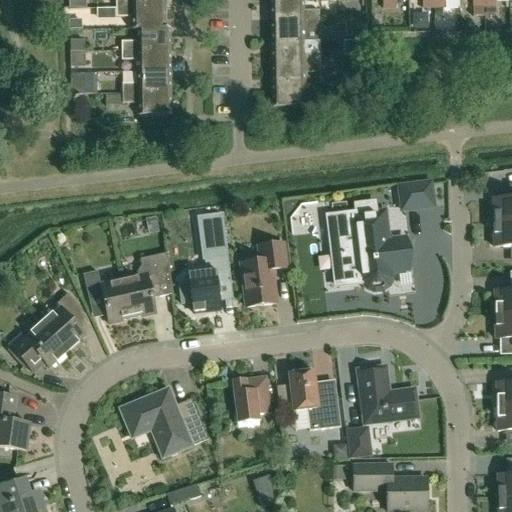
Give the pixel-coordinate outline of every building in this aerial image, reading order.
[(270,0),(271,21),(320,19),(319,10),(302,10),(302,0),(270,0)] [(382,0),(382,10),(394,9),(394,0),(382,0)] [(434,9),(434,0),(422,0),(422,9),(434,9)] [(434,0),(434,9),(445,9),(445,0),(434,0)] [(485,8),(484,0),(472,0),(473,18),(484,18),(484,8),(485,8)] [(131,30),(170,29),(170,28),(165,28),(164,8),(117,8),(118,17),(131,17),(131,30)] [(320,19),(271,21),(271,42),(320,41),(303,41),(303,29),(320,29),(320,19)] [(132,31),(135,30),(136,41),(123,42),(123,51),(170,51),(170,29),(131,30),(132,31)] [(320,41),(271,42),(271,64),(321,62),(320,41)] [(170,51),(123,51),(123,60),(136,60),(136,72),(171,72),(170,51)] [(86,52),(71,52),(71,68),(86,68),(86,52)] [(272,85),(304,84),(304,72),(321,71),(321,62),(271,64),(272,85)] [(331,79),(344,79),(345,64),(331,64),(331,79)] [(171,72),(136,72),(137,85),(124,85),(124,94),(171,94),(171,72)] [(304,84),(272,85),(272,107),(321,106),(321,97),(304,97),(304,84)] [(171,94),(124,94),(124,104),(137,103),(138,117),(172,116),(171,94)] [(433,207),(430,184),(398,188),(401,211),(433,207)] [(511,199),(493,200),(493,224),(511,223),(511,199)] [(358,215),(332,219),(340,285),(360,282),(360,283),(363,286),(366,289),(374,292),(382,291),(389,287),(392,279),(392,274),(392,273),(409,271),(405,239),(390,241),(385,237),(387,235),(385,212),(381,213),(374,214),(372,209),(367,207),(363,208),(359,211),(358,215)] [(511,223),(493,224),(494,248),(511,248),(511,223)] [(241,264),(246,308),(276,305),(272,271),(286,269),(284,245),(258,247),(260,262),(241,264)] [(123,280),(132,319),(142,317),(142,318),(155,315),(152,300),(172,295),(167,254),(139,260),(141,267),(137,274),(137,277),(123,280)] [(190,281),(178,282),(181,305),(192,304),(194,315),(220,312),(219,302),(217,286),(231,284),(228,258),(205,261),(206,273),(189,275),(190,281)] [(132,319),(123,280),(100,285),(97,273),(83,276),(89,301),(102,298),(109,326),(122,323),(122,321),(132,319)] [(511,291),(495,292),(495,316),(511,315),(511,291)] [(41,325),(67,353),(85,338),(77,329),(86,321),(78,306),(68,295),(56,306),(59,309),(41,325)] [(511,315),(495,316),(495,340),(511,340),(511,348),(511,315)] [(67,353),(41,325),(24,341),(21,337),(10,347),(31,370),(41,361),(49,370),(67,353)] [(365,424),(416,418),(413,392),(387,395),(384,370),(358,373),(365,424)] [(313,372),(288,376),(293,413),(307,411),(310,432),(341,428),(337,397),(317,400),(313,372)] [(245,380),(231,382),(237,425),(260,422),(259,416),(271,414),(267,384),(246,387),(245,380)] [(511,384),(496,384),(496,408),(511,408),(511,384)] [(168,390),(119,410),(132,440),(151,432),(162,460),(208,441),(191,400),(175,407),(168,390)] [(13,424),(16,399),(0,397),(0,449),(26,453),(29,426),(13,424)] [(511,408),(496,408),(497,432),(511,432),(511,408)] [(367,430),(348,433),(351,459),(370,456),(367,430)] [(427,504),(427,492),(426,480),(392,481),(391,467),(352,468),(353,494),(382,493),(387,497),(386,511),(423,511),(423,508),(427,504)] [(511,476),(498,476),(498,500),(511,500),(511,476)] [(0,511),(43,511),(38,494),(29,497),(24,482),(0,490),(0,511)] [(201,498),(197,486),(166,496),(170,508),(201,498)] [(511,511),(511,500),(498,500),(498,511),(511,511)]
